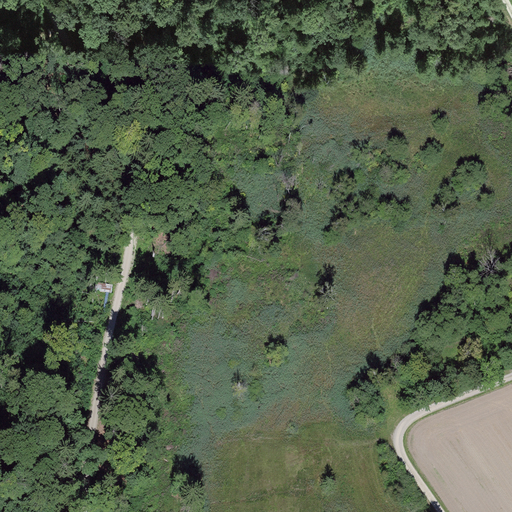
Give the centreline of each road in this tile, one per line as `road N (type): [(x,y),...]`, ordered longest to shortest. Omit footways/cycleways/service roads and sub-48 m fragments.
road 1 (track): [(49,0),(114,136),(127,206),(82,511)]
road 2 (track): [(511,376),(419,414),(405,429),(403,445),(444,511)]
